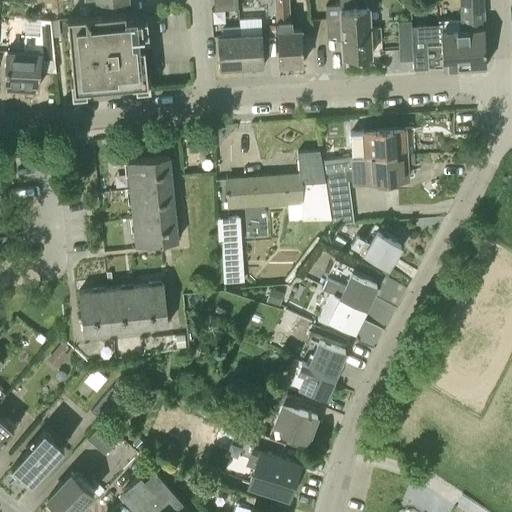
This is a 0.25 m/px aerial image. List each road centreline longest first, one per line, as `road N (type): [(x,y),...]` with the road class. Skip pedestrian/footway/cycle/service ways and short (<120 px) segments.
road 1 (residential): [(331,511),(371,386),(488,163),(502,125),(503,81)]
road 2 (residential): [(206,103),(503,81)]
road 3 (residential): [(0,128),(206,103)]
